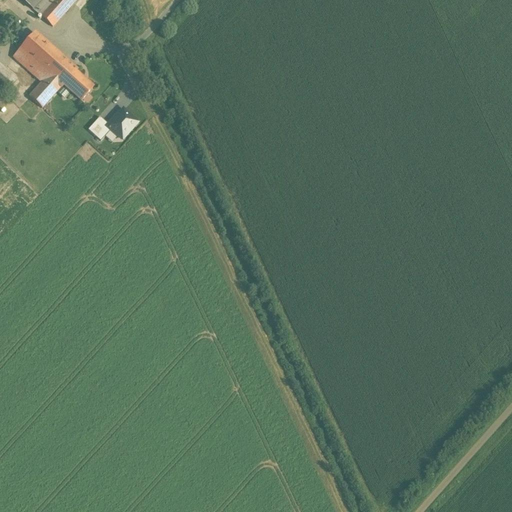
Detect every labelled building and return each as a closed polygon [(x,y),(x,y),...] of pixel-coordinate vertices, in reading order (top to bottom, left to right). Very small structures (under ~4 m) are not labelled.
[(21,0),(33,10),(42,0),(21,0)] [(43,0),(34,11),(53,28),(77,0),(43,0)] [(78,72),(35,34),(13,58),(42,84),(30,98),(42,109),(57,93),(61,88),(62,89),(64,87),(76,74),(78,72)] [(17,81),(0,66),(0,87),(6,93),(17,81)] [(76,74),(64,87),(71,93),(81,102),(93,89),(76,74)] [(64,87),(62,89),(58,94),(65,100),(71,93),(64,87)]
